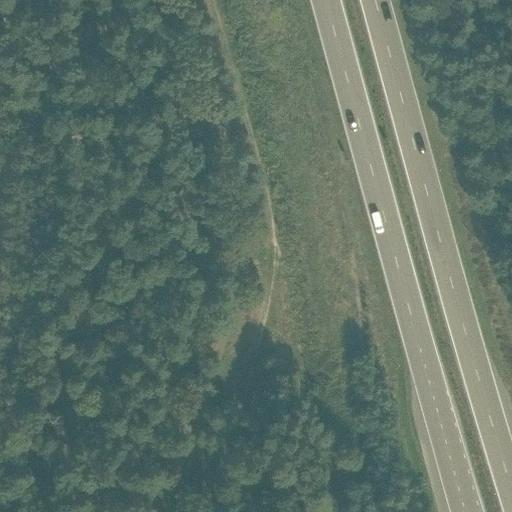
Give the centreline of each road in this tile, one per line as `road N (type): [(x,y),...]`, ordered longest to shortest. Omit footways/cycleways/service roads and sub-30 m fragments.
road 1 (primary): [(324,0),(466,511)]
road 2 (track): [(191,511),(260,190),(207,0)]
road 3 (primary): [(511,493),(373,0)]
road 4 (track): [(0,447),(41,134),(0,133)]
